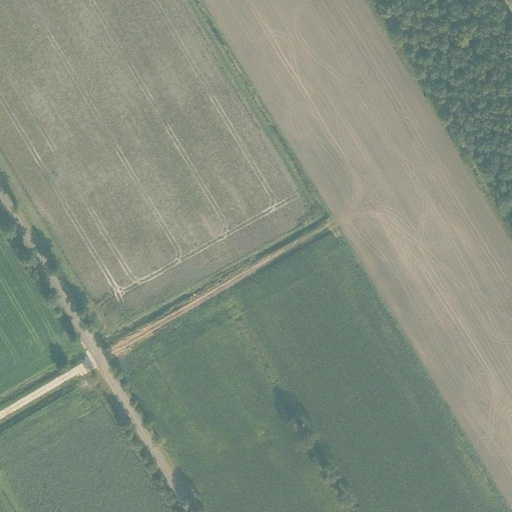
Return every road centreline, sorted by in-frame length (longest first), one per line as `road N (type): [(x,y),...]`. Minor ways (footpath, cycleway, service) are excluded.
road 1 (tertiary): [(187,511),(0,201)]
road 2 (track): [(378,0),(511,220)]
